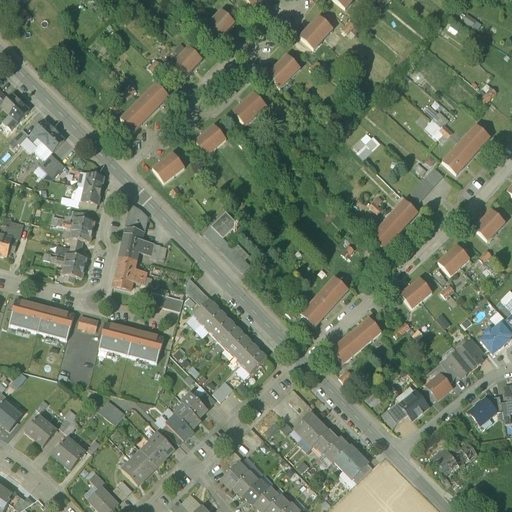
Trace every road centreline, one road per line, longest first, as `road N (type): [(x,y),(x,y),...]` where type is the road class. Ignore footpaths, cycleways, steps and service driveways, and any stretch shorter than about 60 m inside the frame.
road 1 (residential): [(300,361),(511,156)]
road 2 (residential): [(300,361),(124,180)]
road 3 (residential): [(296,0),(119,174)]
road 4 (residential): [(119,174),(0,52)]
road 5 (residential): [(300,361),(239,411),(236,434),(196,472)]
road 6 (residential): [(511,372),(479,386),(396,456)]
road 7 (residential): [(396,456),(300,361)]
road 8 (residential): [(99,302),(111,193),(124,180)]
